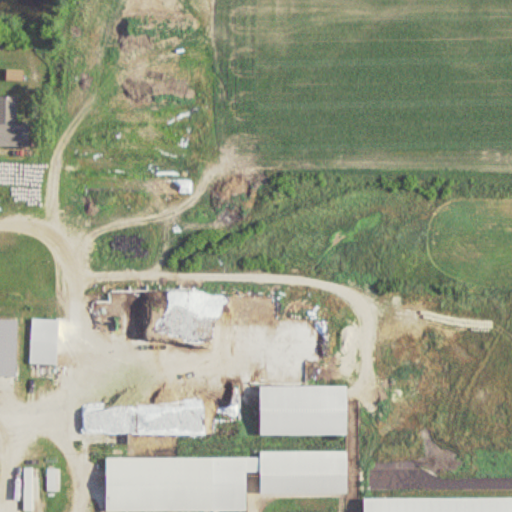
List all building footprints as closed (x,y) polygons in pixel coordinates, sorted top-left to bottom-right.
[(0,126),(18,126),(18,98),(0,97),(0,126)] [(58,342),(30,342),(30,365),(58,365),(58,342)] [(106,511),(247,511),(247,472),(261,472),(261,494),(348,494),(348,458),(107,458),(106,511)] [(24,468),(24,511),(33,511),(33,468),(24,468)] [(56,470),(48,470),(48,491),(56,491),(56,470)] [(511,511),(511,498),(365,498),(365,511),(511,511)]
